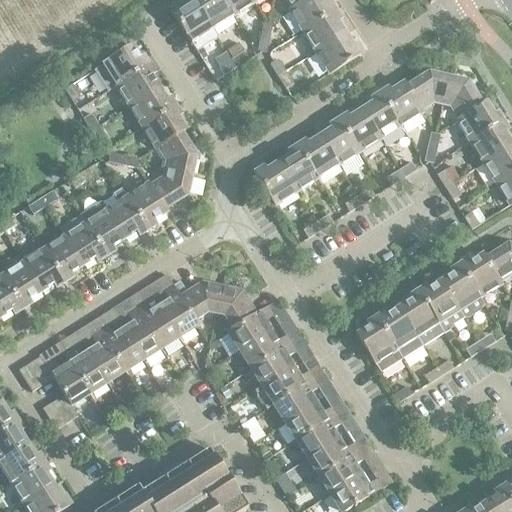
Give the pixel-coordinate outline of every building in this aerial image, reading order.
[(233,17),(222,0),(195,0),(194,1),(212,31),(233,17)] [(253,2),(251,0),(222,0),(233,17),(254,4),(253,2)] [(284,0),(291,11),(308,0),(284,0)] [(321,0),(308,0),(291,11),(288,12),(302,34),(335,13),(330,4),(326,7),(321,0)] [(179,6),(170,12),(196,53),(218,39),(212,31),(194,1),(181,9),(179,6)] [(335,13),(302,34),(315,54),(344,35),(337,23),(340,21),(335,13)] [(260,38),(269,40),(272,26),(263,24),(260,38)] [(344,35),(315,54),(328,76),(361,55),(356,46),(352,48),(344,35)] [(260,38),(258,51),(257,52),(266,54),(269,40),(260,38)] [(132,48),(103,67),(116,88),(149,67),(144,59),(140,62),(132,48)] [(232,61),(237,69),(249,61),(244,53),(232,61)] [(224,77),(237,69),(232,61),(219,69),(224,77)] [(270,66),(277,78),(285,73),(278,61),(270,66)] [(154,75),(149,67),(116,88),(129,108),(158,90),(150,78),(154,75)] [(277,78),(285,91),(293,86),(285,73),(277,78)] [(405,89),(420,113),(433,105),(441,107),(448,79),(429,74),(405,89)] [(448,79),(441,107),(449,108),(457,122),(481,107),(466,83),(448,79)] [(80,98),(72,86),(64,91),(72,103),(80,98)] [(380,95),(401,128),(422,115),(420,113),(405,89),(403,86),(391,94),(388,90),(380,95)] [(158,90),(129,108),(142,129),(175,108),(170,100),(166,103),(158,90)] [(401,128),(380,95),(371,101),(373,104),(362,112),(380,141),(401,128)] [(485,104),(481,107),(457,122),(455,123),(468,144),(502,123),(496,115),(493,117),(485,104)] [(181,117),(175,108),(142,129),(155,150),(158,149),(181,134),(185,132),(177,119),(181,117)] [(380,141),(362,112),(349,120),(347,116),(339,121),(359,155),(380,141)] [(91,133),(99,127),(91,115),(83,120),(91,133)] [(359,155),(339,121),(330,127),(332,130),(320,138),(339,167),(359,155)] [(502,123),(468,144),(481,165),(511,146),(504,134),(507,132),(502,123)] [(91,133),(98,145),(106,140),(99,127),(91,133)] [(167,163),(165,171),(191,177),(196,157),(181,134),(158,149),(167,163)] [(430,134),(427,149),(436,151),(440,136),(430,134)] [(339,167),(320,138),(307,146),(305,143),(297,148),(318,181),(339,167)] [(495,186),(511,175),(511,147),(511,146),(481,165),(495,186)] [(318,181),(297,148),(288,153),(291,157),(278,165),(297,194),(318,181)] [(427,149),(424,163),(433,165),(436,151),(427,149)] [(108,163),(122,167),(124,158),(110,155),(108,163)] [(138,161),(124,158),(122,167),(136,170),(138,161)] [(399,171),(404,179),(416,172),(411,164),(399,171)] [(255,174),(275,207),(297,194),(278,165),(266,173),(263,169),(255,174)] [(99,174),(96,170),(94,166),(82,174),(87,182),(99,174)] [(163,180),(149,189),(164,212),(187,197),(191,177),(165,171),(163,180)] [(391,187),(404,179),(399,171),(386,180),(391,187)] [(437,177),(444,189),(452,184),(445,172),(437,177)] [(87,182),(82,174),(69,182),(75,190),(87,182)] [(511,175),(495,186),(508,208),(511,205),(511,175)] [(444,189),(453,202),(461,197),(452,184),(444,189)] [(148,186),(127,199),(147,232),(156,227),(154,223),(166,215),(164,212),(149,189),(148,186)] [(363,205),(358,197),(351,187),(346,190),(353,200),(345,206),(350,214),(363,205)] [(358,197),(363,205),(375,198),(370,190),(358,197)] [(57,201),(53,193),(40,201),(45,208),(57,201)] [(147,232),(127,199),(106,212),(125,242),(137,234),(139,237),(147,232)] [(40,201),(28,208),(33,216),(45,208),(40,201)] [(80,217),(85,226),(106,258),(114,253),(112,249),(125,242),(106,212),(101,204),(80,217)] [(471,214),(463,219),(471,231),(480,226),(471,214)] [(316,224),(321,232),(333,224),(328,216),(316,224)] [(16,228),(13,223),(11,219),(0,226),(0,229),(3,235),(16,228)] [(321,232),(316,224),(303,232),(308,240),(321,232)] [(106,258),(85,226),(65,239),(83,268),(95,260),(97,263),(106,258)] [(71,276),(83,268),(65,239),(44,252),(64,285),(73,279),(71,276)] [(511,247),(506,247),(484,261),(499,284),(511,276),(511,247)] [(56,290),(64,285),(44,252),(23,265),(41,294),(54,286),(56,290)] [(459,268),(479,300),(500,287),(499,284),(484,261),(482,258),(469,265),(467,262),(459,268)] [(41,294),(23,265),(2,278),(23,311),(31,305),(29,302),(41,294)] [(483,307),(479,300),(459,268),(450,273),(452,276),(440,284),(463,320),(466,318),(471,317),(478,313),(481,309),(483,307)] [(168,302),(158,308),(178,340),(196,329),(193,324),(178,301),(179,300),(172,289),(173,288),(172,288),(166,277),(156,283),(168,302)] [(14,316),(23,311),(2,278),(0,279),(0,320),(12,313),(14,316)] [(179,300),(178,301),(193,324),(206,315),(215,317),(221,290),(202,286),(187,295),(179,284),(172,288),(173,288),(172,289),(179,300)] [(463,320),(440,284),(427,292),(425,288),(416,294),(443,335),(443,336),(450,332),(452,327),(463,320)] [(223,319),(232,332),(256,318),(255,317),(241,294),(221,290),(215,317),(223,319)] [(443,335),(416,294),(408,299),(410,302),(398,310),(422,348),(443,335)] [(136,295),(129,300),(161,351),(178,340),(158,308),(148,314),(136,295)] [(132,324),(122,330),(142,362),(161,351),(129,300),(120,305),(132,324)] [(227,336),(238,353),(270,333),(264,324),(283,312),(277,302),(266,309),(267,310),(255,317),(256,318),(232,332),(232,333),(227,336)] [(422,348),(398,310),(385,318),(383,315),(375,320),(401,361),(422,348)] [(100,318),(93,323),(125,373),(142,362),(122,330),(112,337),(100,318)] [(368,329),(356,336),(380,374),(401,361),(375,320),(366,325),(368,329)] [(106,385),(125,373),(93,323),(85,328),(96,346),(86,353),(106,385)] [(277,344),(270,333),(238,353),(250,371),(301,339),(296,331),(277,344)] [(482,351),(495,344),(490,336),(477,343),(482,351)] [(250,371),(261,389),(293,369),(287,360),(306,348),(301,339),(250,371)] [(69,364),(89,396),(106,385),(86,353),(77,359),(65,341),(56,346),(68,364),(69,364)] [(482,351),(477,343),(465,351),(470,359),(482,351)] [(59,370),(47,352),(38,358),(39,360),(53,380),(64,398),(71,408),(89,396),(69,364),(68,364),(59,370)] [(39,360),(29,366),(43,387),(53,380),(39,360)] [(441,378),(453,370),(448,362),(436,370),(441,378)] [(29,366),(18,373),(31,394),(43,387),(29,366)] [(265,411),(272,407),(323,375),(318,367),(299,379),(293,369),(261,389),(254,393),(256,396),(256,400),(260,407),(264,409),(265,411)] [(428,385),(441,378),(436,370),(423,377),(428,385)] [(323,375),(272,407),(284,425),(316,405),(310,395),(328,383),(323,375)] [(406,388),(394,396),(399,404),(411,396),(406,388)] [(78,418),(71,408),(64,398),(54,405),(67,425),(78,418)] [(316,405),(284,425),(295,443),(346,411),(341,403),(322,415),(316,405)] [(0,404),(0,433),(17,423),(12,415),(8,417),(0,404)] [(67,425),(54,405),(43,412),(56,432),(67,425)] [(346,411),(295,443),(307,462),(339,442),(332,431),(351,419),(346,411)] [(0,433),(0,462),(26,446),(19,434),(22,431),(17,423),(0,433)] [(339,442),(307,462),(318,479),(369,448),(364,440),(345,451),(339,442)] [(26,446),(0,462),(0,468),(10,485),(43,464),(38,456),(34,459),(26,446)] [(369,448),(318,479),(329,497),(361,477),(354,467),(373,455),(369,448)] [(242,511),(247,509),(232,485),(228,478),(226,479),(208,451),(185,466),(187,471),(179,476),(176,472),(162,481),(165,485),(157,491),(154,486),(141,494),(137,488),(135,489),(138,493),(130,499),(127,494),(112,503),(115,508),(108,511),(106,511),(104,508),(98,511),(242,511)] [(10,485),(23,506),(53,487),(45,475),(48,473),(43,464),(10,485)] [(361,477),(329,497),(338,511),(346,511),(352,508),(353,510),(355,508),(354,507),(380,491),(381,492),(392,485),(386,475),(367,488),(361,477)] [(283,476),(274,482),(285,499),(294,493),(283,476)] [(511,486),(511,484),(503,489),(511,504),(511,486)] [(23,506),(27,511),(61,511),(70,507),(64,498),(61,500),(53,487),(23,506)] [(511,511),(511,504),(503,489),(494,495),(496,498),(484,506),(487,511),(511,511)]
